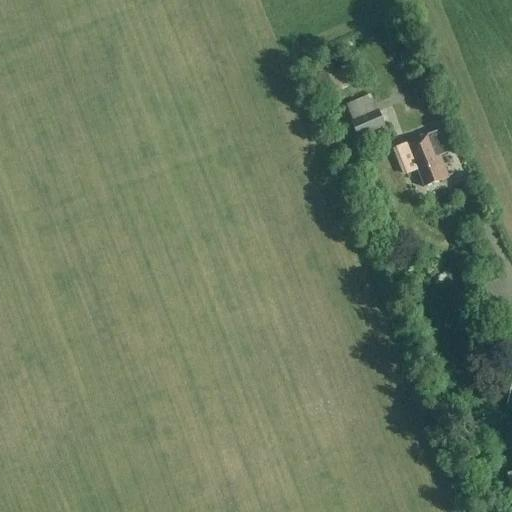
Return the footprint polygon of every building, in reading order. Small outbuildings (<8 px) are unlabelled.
[(380,103),(392,98),(387,85),(375,89),(380,103)] [(345,106),(352,124),(351,125),(356,138),(382,127),(369,95),(345,106)] [(389,106),(390,117),(406,116),(405,106),(389,106)] [(439,134),(433,136),(408,146),(419,174),(425,189),(450,179),(441,157),(447,154),(439,134)] [(406,179),(419,174),(408,146),(396,151),(406,179)]
